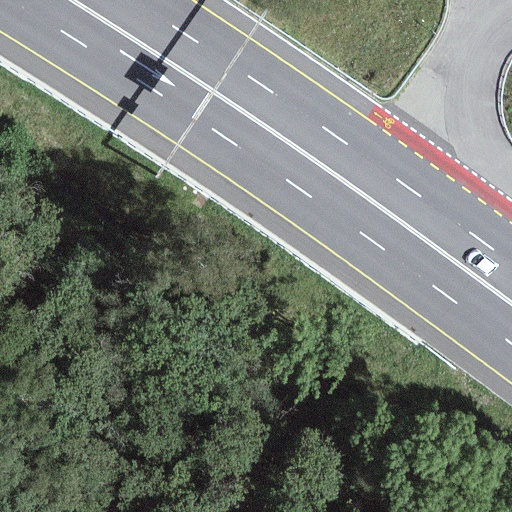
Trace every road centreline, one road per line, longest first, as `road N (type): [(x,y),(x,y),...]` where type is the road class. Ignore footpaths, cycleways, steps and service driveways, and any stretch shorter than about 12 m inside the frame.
road 1 (primary): [(68,0),(396,219)]
road 2 (unclassified): [(396,219),(489,0)]
road 3 (primary): [(396,219),(511,305)]
